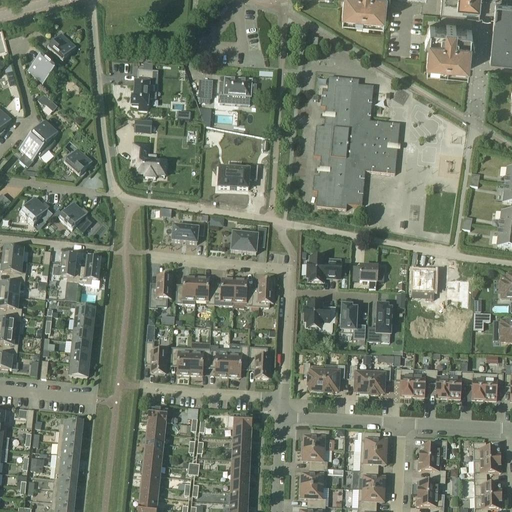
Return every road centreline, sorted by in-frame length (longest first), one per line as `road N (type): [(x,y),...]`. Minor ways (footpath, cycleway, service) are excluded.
road 1 (residential): [(90,0),(116,192),(293,224)]
road 2 (residential): [(281,399),(289,271),(146,254)]
road 3 (residential): [(281,399),(140,387)]
road 4 (residential): [(0,151),(25,122),(11,38)]
road 5 (residential): [(400,421),(280,416)]
